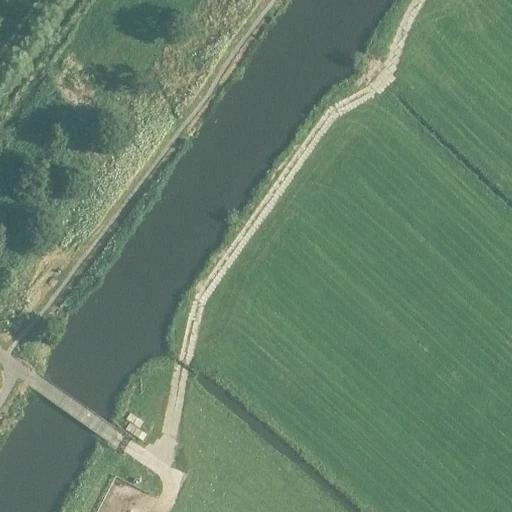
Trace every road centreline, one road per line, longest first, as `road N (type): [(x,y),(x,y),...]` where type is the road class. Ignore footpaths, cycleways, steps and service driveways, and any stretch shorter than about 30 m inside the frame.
road 1 (track): [(159,511),(171,487),(159,463),(200,299),(332,113),(383,82),(418,0)]
road 2 (track): [(159,463),(13,369)]
